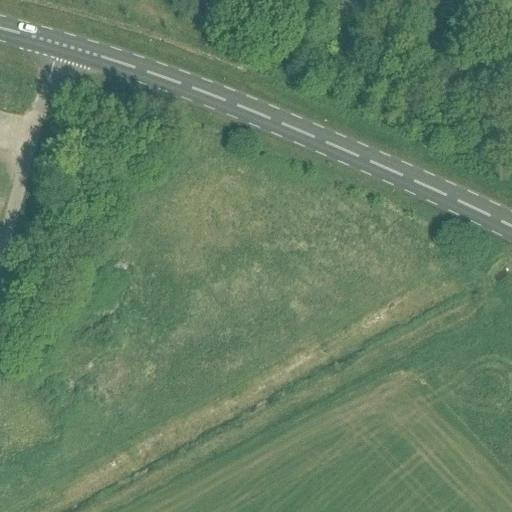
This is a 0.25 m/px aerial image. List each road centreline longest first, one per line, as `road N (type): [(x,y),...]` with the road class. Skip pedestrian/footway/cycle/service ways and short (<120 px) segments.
road 1 (secondary): [(511,231),(195,91),(0,32)]
road 2 (track): [(57,49),(0,266)]
